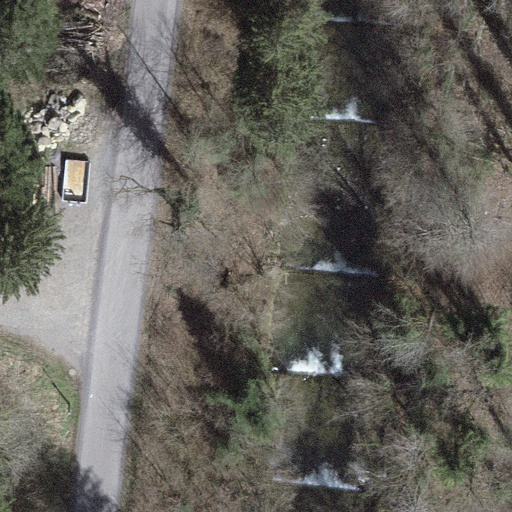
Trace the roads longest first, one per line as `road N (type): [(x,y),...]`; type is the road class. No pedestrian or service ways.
road 1 (unclassified): [(159,0),(97,511)]
road 2 (track): [(122,314),(0,309)]
